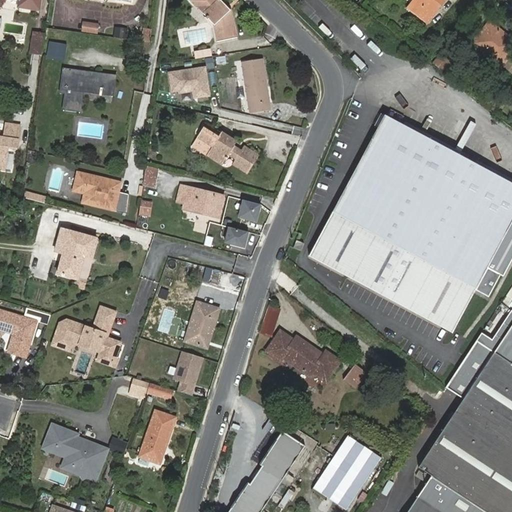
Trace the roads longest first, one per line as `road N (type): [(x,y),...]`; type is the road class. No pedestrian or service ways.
road 1 (residential): [(195,511),(334,89),(323,62),(263,0)]
road 2 (unknown): [(365,79),(366,106),(304,251),(317,267),(363,288)]
road 3 (unknown): [(511,348),(488,356),(470,377),(384,511)]
road 4 (unknown): [(365,79),(428,88),(511,136)]
road 5 (unknown): [(294,210),(164,175)]
road 6 (unknown): [(230,401),(251,416),(260,439),(220,497)]
